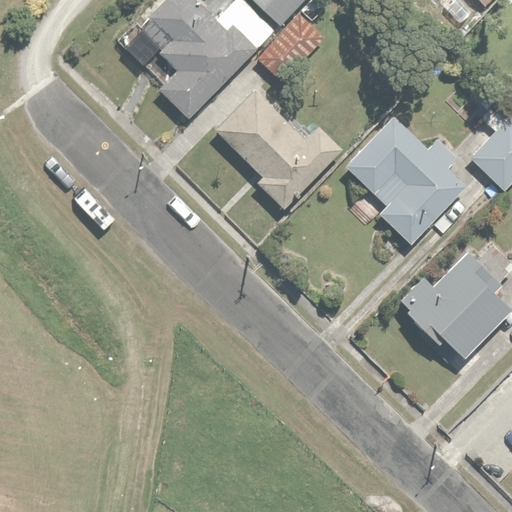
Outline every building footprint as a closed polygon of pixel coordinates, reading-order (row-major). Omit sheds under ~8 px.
[(212,0),(216,4),(209,11),(197,0),(155,0),(137,18),(160,41),(149,51),(164,66),(150,81),(180,112),(249,42),(251,46),(273,24),(248,0),(212,0)] [(256,0),(280,20),(296,0),(256,0)] [(321,29),(294,6),(253,52),(280,76),(321,29)] [(300,126),(252,78),(211,119),(258,166),(247,177),(277,207),(340,144),(311,115),(300,126)] [(511,118),(494,102),(479,117),(486,124),(461,151),(495,182),(511,163),(511,118)] [(424,139),(387,107),(340,162),(382,197),(373,208),(407,237),(465,168),(450,155),(454,150),(431,131),(424,139)] [(466,251),(458,241),(424,273),(415,263),(388,289),(429,333),(436,327),(454,347),(509,296),(491,278),(509,261),(484,235),(466,251)]
